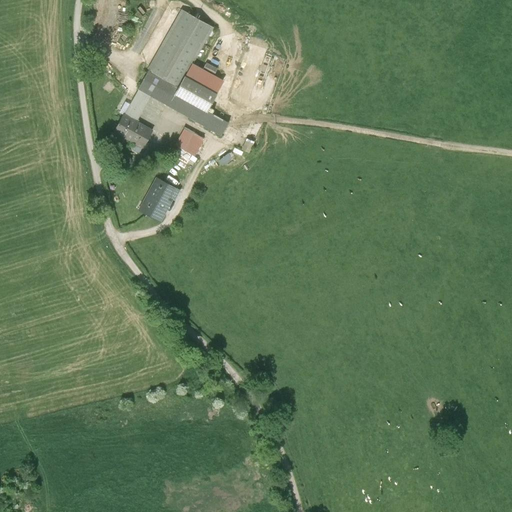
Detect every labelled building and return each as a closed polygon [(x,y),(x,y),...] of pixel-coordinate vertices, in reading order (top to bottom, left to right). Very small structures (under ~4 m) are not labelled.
[(125,115),(150,127),(163,103),(220,133),(227,120),(212,113),(229,82),(196,65),(215,29),(179,10),(125,115)] [(249,109),(264,46),(245,41),(230,105),(249,109)] [(273,78),(282,58),(276,55),(265,79),(272,82),(273,78)] [(150,127),(125,115),(112,139),(161,164),(169,149),(174,140),(150,127)] [(174,140),(169,149),(192,161),(204,138),(181,126),(174,140)] [(247,153),(252,141),(247,139),(242,151),(247,153)] [(220,164),(230,160),(227,154),(217,158),(220,164)] [(179,191),(157,178),(139,209),(161,222),(179,191)]
